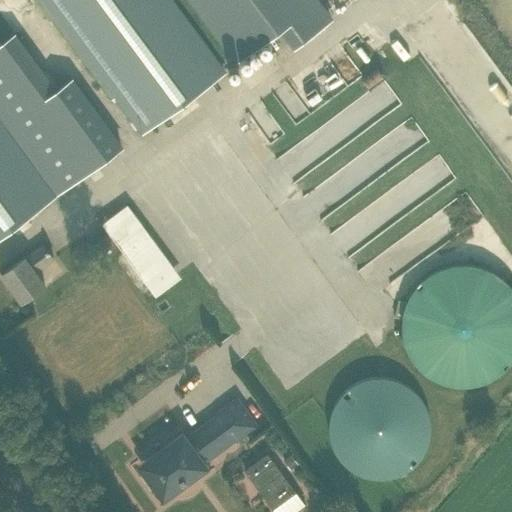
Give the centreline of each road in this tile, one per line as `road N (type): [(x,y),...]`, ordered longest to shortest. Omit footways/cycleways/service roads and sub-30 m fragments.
road 1 (unknown): [(157,134),(368,0)]
road 2 (unknown): [(157,134),(292,333)]
road 3 (unknown): [(0,238),(157,134)]
